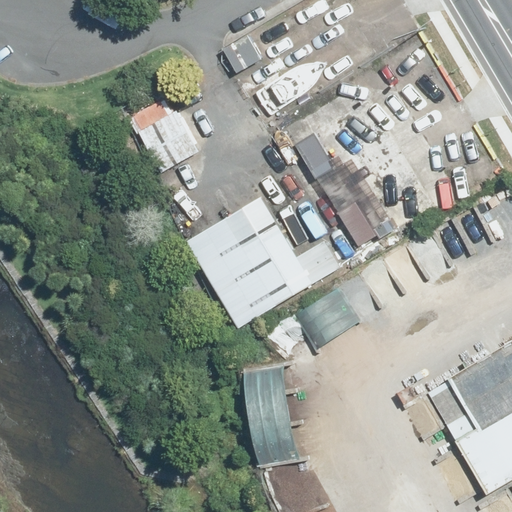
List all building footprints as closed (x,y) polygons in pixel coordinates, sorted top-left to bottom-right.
[(159,93),(128,109),(161,168),(201,146),(180,106),(167,111),(159,93)] [(431,212),(362,103),(283,153),(352,261),(431,212)] [(258,197),(186,242),(241,330),(313,285),(258,197)] [(361,328),(341,287),(284,315),(305,356),(361,328)] [(511,342),(422,398),(484,500),(511,482),(511,342)] [(283,363),(244,369),(261,470),(299,464),(283,363)]
